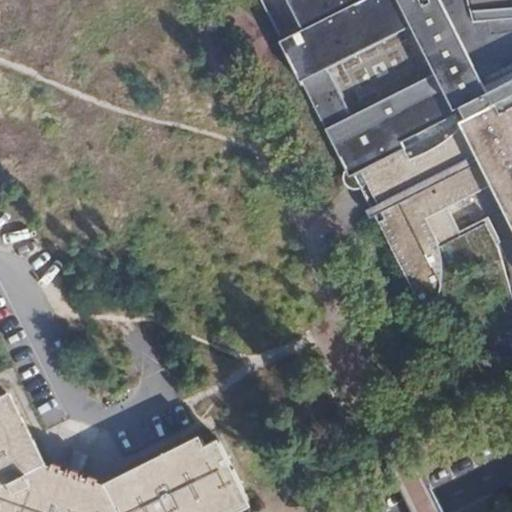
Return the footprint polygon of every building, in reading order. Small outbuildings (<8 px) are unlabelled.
[(511,0),(295,0),(308,26),(281,40),(345,164),(344,166),(342,168),(341,171),(341,176),(343,180),(346,183),(350,186),(354,186),(358,186),(362,184),(364,183),(366,180),(378,203),(385,218),(380,221),(429,317),(431,315),(436,306),(439,299),(442,291),(444,282),(446,274),(447,268),(447,259),(445,251),(443,243),(444,243),(455,264),(502,241),(490,217),(463,230),(451,205),(496,183),(511,215),(511,0)] [(235,511),(273,493),(275,491),(239,420),(226,426),(214,433),(216,438),(203,444),(199,439),(108,485),(103,485),(99,494),(97,492),(85,480),(80,478),(82,473),(65,469),(64,473),(62,472),(45,476),(41,476),(44,466),(41,465),(5,395),(0,396),(0,511),(235,511)] [(65,469),(82,473),(86,462),(70,457),(65,469)] [(62,472),(44,466),(41,476),(45,476),(62,472)] [(99,494),(103,485),(85,480),(97,492),(99,494)]
